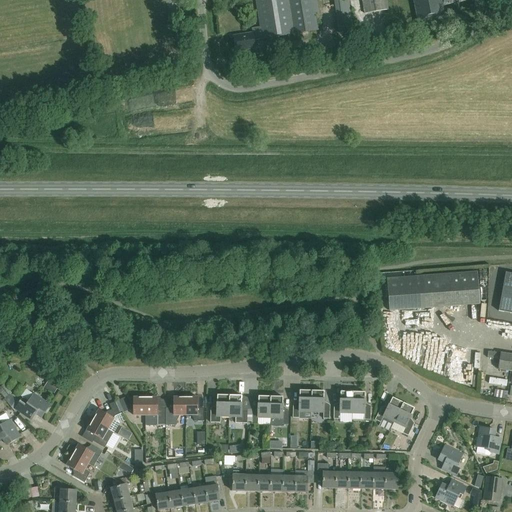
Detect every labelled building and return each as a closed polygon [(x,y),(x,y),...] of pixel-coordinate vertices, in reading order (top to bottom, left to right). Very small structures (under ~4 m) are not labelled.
[(256,0),(260,27),(252,28),(253,33),(233,36),(236,52),(255,48),(254,41),(294,34),(318,31),(313,0),(256,0)] [(337,0),(339,24),(357,23),(355,0),(337,0)] [(388,10),(386,0),(362,0),(364,13),(388,10)] [(466,1),(465,0),(413,0),(418,24),(445,19),(443,6),(466,1)] [(254,14),(246,12),(244,21),(251,23),(254,14)] [(479,305),(477,273),(387,280),(389,312),(479,305)] [(511,314),(511,274),(507,273),(500,312),(511,314)] [(435,332),(435,323),(414,323),(414,324),(400,324),(400,329),(390,329),(389,354),(408,355),(408,364),(421,364),(421,348),(430,348),(430,332),(435,332)] [(423,372),(447,375),(451,344),(442,343),(441,352),(425,350),(423,372)] [(511,355),(500,353),(498,370),(511,371),(511,355)] [(476,369),(482,369),(482,354),(472,354),(472,362),(476,362),(476,369)] [(510,387),(510,380),(492,379),(491,385),(510,387)] [(504,392),(495,390),(494,398),(503,400),(504,392)] [(299,413),(311,413),(312,392),(300,391),(299,405),(293,405),(293,419),(299,419),(299,413)] [(312,392),(311,413),(323,413),(323,420),(330,420),(330,406),(324,406),(324,392),(312,392)] [(340,414),(352,414),(353,393),(341,393),(340,406),(334,406),(334,420),(340,420),(340,414)] [(353,393),(352,414),(364,415),(364,421),(371,421),(371,407),(365,407),(365,393),(353,393)] [(50,406),(33,395),(28,402),(22,398),(15,409),(31,421),(35,415),(41,419),(50,406)] [(133,416),(145,416),(145,396),(143,396),(141,397),(140,397),(138,397),(138,398),(133,398),(133,416)] [(148,396),(145,396),(145,416),(146,416),(146,426),(165,426),(165,409),(157,409),(157,398),(153,398),(153,397),(151,397),(149,397),(148,396)] [(180,416),(185,416),(185,396),(184,396),(181,396),(180,397),(178,397),(178,398),(173,398),(173,409),(165,409),(165,426),(177,426),(177,422),(180,416)] [(185,396),(185,416),(192,416),(194,422),(204,422),(204,409),(197,409),(197,398),(193,398),(193,397),(190,397),(189,396),(187,396),(185,396)] [(229,418),(229,396),(217,396),(217,409),(211,409),(210,423),(220,424),(221,417),(229,418)] [(242,397),(229,396),(229,418),(241,418),(241,424),(247,424),(248,410),(241,410),(242,397)] [(258,418),(270,419),(271,398),(258,397),(258,411),(252,411),(251,425),(258,425),(258,418)] [(270,419),(278,419),(278,425),(288,426),(289,412),(283,411),(283,398),(271,398),(270,419)] [(380,425),(391,431),(392,428),(404,404),(393,399),(387,411),(381,408),(375,421),(381,424),(380,425)] [(415,409),(404,404),(392,428),(403,433),(403,434),(408,437),(414,424),(409,422),(415,409)] [(108,430),(114,420),(99,411),(96,415),(95,414),(94,416),(93,417),(92,418),(91,420),(108,430)] [(424,412),(420,421),(425,423),(429,414),(424,412)] [(104,449),(113,433),(108,430),(91,420),(90,421),(89,422),(89,424),(88,425),(88,427),(89,427),(86,432),(96,437),(93,442),(104,449)] [(0,441),(3,440),(6,446),(19,438),(10,421),(2,425),(0,422),(0,441)] [(495,431),(478,428),(478,429),(480,429),(477,447),(474,447),(491,450),(490,454),(498,455),(501,439),(494,438),(495,431)] [(446,445),(438,461),(445,464),(441,470),(456,477),(460,470),(456,468),(464,453),(463,453),(462,455),(445,447),(446,445)] [(70,455),(88,465),(91,460),(98,460),(102,452),(91,446),(88,451),(78,446),(76,450),(75,449),(73,451),(73,452),(72,453),(70,455)] [(85,470),(88,465),(70,455),(69,457),(69,458),(68,460),(68,461),(68,462),(69,462),(66,466),(76,472),(73,477),(84,484),(90,473),(85,470)] [(227,459),(227,471),(236,471),(236,459),(227,459)] [(322,489),(335,490),(335,473),(329,473),(329,465),(317,464),(317,476),(323,476),(322,489)] [(124,472),(134,475),(135,469),(126,466),(124,472)] [(245,492),(245,476),(238,476),(239,472),(233,472),(232,492),(245,492)] [(348,474),(335,473),(335,490),(347,490),(348,474)] [(360,474),(348,474),(347,490),(360,490),(360,474)] [(373,474),(360,474),(360,490),(373,491),(373,474)] [(386,475),(373,474),(373,491),(385,491),(386,475)] [(398,475),(386,475),(385,491),(398,491),(398,475)] [(245,492),(257,493),(258,477),(245,476),(245,492)] [(258,477),(257,493),(270,493),(270,477),(258,477)] [(270,477),(270,493),(282,493),(283,477),(270,477)] [(283,477),(282,493),(295,493),(295,477),(283,477)] [(295,477),(295,493),(307,494),(308,478),(295,477)] [(502,479),(486,478),(483,501),(499,503),(502,479)] [(205,488),(207,504),(220,502),(218,492),(224,491),(223,479),(216,479),(217,486),(205,488)] [(466,488),(451,481),(448,488),(442,485),(434,501),(435,501),(436,499),(453,507),(452,509),(457,499),(460,501),(466,488)] [(111,489),(114,501),(129,497),(126,485),(111,489)] [(40,497),(38,487),(26,490),(28,499),(33,498),(33,499),(40,497)] [(195,506),(207,504),(205,488),(193,490),(195,506)] [(60,490),(59,503),(75,504),(76,491),(60,490)] [(180,491),(183,507),(195,506),(193,490),(180,491)] [(168,493),(170,509),(183,507),(180,491),(168,493)] [(170,509),(168,493),(155,495),(158,511),(170,509)] [(122,511),(133,509),(129,497),(114,501),(117,511),(122,511)] [(59,503),(58,511),(74,511),(75,504),(59,503)]
